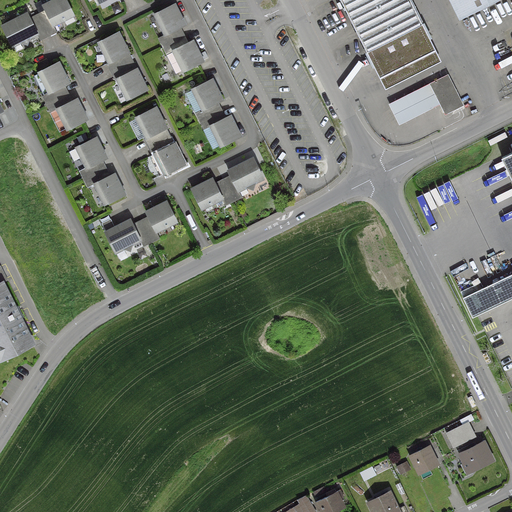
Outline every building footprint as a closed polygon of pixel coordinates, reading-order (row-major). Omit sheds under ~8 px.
[(37,14),(49,36),(55,33),(52,26),(72,15),(64,0),(52,0),(42,5),(44,10),(37,14)] [(338,0),(373,68),(429,40),(408,0),(338,0)] [(449,0),(460,20),(498,0),(449,0)] [(182,34),(179,27),(184,25),(174,4),(153,14),(164,35),(157,38),(160,45),(182,34)] [(26,13),(1,26),(11,46),(19,43),(26,45),(29,38),(36,34),(39,41),(46,37),(35,15),(28,18),(26,13)] [(107,63),(105,64),(109,71),(131,60),(117,32),(97,43),(107,63)] [(192,41),(187,43),(184,37),(161,48),(165,54),(172,51),(182,71),(202,61),(192,41)] [(68,83),(58,62),(37,72),(48,93),(41,96),(44,103),(66,92),(63,85),(68,83)] [(146,89),(132,62),(110,73),(113,80),(115,79),(126,100),(146,89)] [(448,107),(448,108),(460,102),(447,75),(429,84),(431,87),(442,106),(442,110),(448,107)] [(220,109),(217,102),(221,100),(211,79),(191,89),(201,110),(194,113),(198,120),(220,109)] [(442,106),(431,87),(393,108),(403,127),(442,106)] [(86,119),(76,99),(71,101),(68,95),(45,106),(49,112),(56,109),(66,129),(86,119)] [(169,134),(155,107),(135,117),(145,138),(143,139),(146,146),(169,134)] [(229,116),(225,118),(221,111),(199,123),(202,129),(209,126),(219,146),(240,136),(229,116)] [(105,158),(95,137),(75,147),(85,168),(78,171),(82,178),(104,167),(101,160),(105,158)] [(163,174),(183,164),(170,137),(147,148),(151,155),(153,154),(163,174)] [(511,153),(504,158),(511,175),(511,274),(464,297),(473,317),(511,298),(511,153)] [(262,179),(252,158),(227,171),(229,175),(223,178),(234,201),(240,197),(237,191),(245,187),(252,190),(254,182),(262,179)] [(103,204),(124,194),(113,174),(109,176),(105,169),(83,181),(86,187),(93,184),(103,204)] [(211,178),(190,189),(201,209),(221,199),(224,206),(231,202),(220,180),(213,183),(211,178)] [(175,222),(165,201),(145,212),(147,216),(140,220),(152,242),(158,239),(155,232),(175,222)] [(129,219),(104,232),(114,252),(122,249),(129,251),(132,244),(139,240),(142,247),(149,243),(138,221),(131,224),(129,219)] [(0,359),(31,344),(1,283),(6,280),(0,267),(0,359)] [(485,352),(481,354),(486,364),(489,362),(485,352)] [(470,396),(466,398),(471,407),(474,406),(470,396)] [(453,446),(474,436),(467,423),(447,433),(453,446)] [(459,453),(463,462),(459,464),(463,473),(491,459),(483,442),(459,453)] [(436,464),(427,446),(409,455),(418,473),(436,464)] [(408,469),(405,463),(397,467),(400,472),(408,469)] [(342,497),(338,490),(315,502),(319,511),(332,511),(343,507),(339,499),(342,497)] [(396,509),(388,492),(368,502),(372,511),(405,511),(403,506),(396,509)] [(296,500),(299,504),(303,511),(314,511),(304,496),(296,500)]
